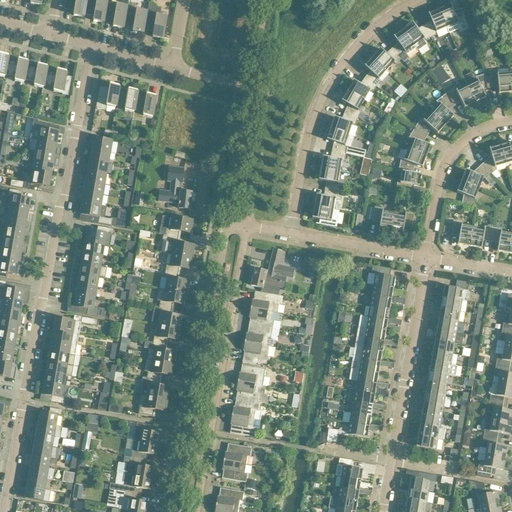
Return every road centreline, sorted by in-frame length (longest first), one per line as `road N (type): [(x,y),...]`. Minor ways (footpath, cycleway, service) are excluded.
road 1 (residential): [(25,399),(91,48)]
road 2 (residential): [(292,230),(302,165),(332,79),(378,22),(415,0)]
road 3 (residential): [(382,511),(426,257)]
road 4 (unclassified): [(209,433),(247,222)]
road 5 (unclassified): [(228,219),(191,429)]
road 6 (residential): [(511,122),(476,133),(454,152),(437,190),(426,257)]
road 7 (unclassified): [(247,222),(268,102),(251,91)]
road 8 (unclassified): [(426,257),(292,230)]
road 9 (unclassified): [(251,91),(228,219)]
